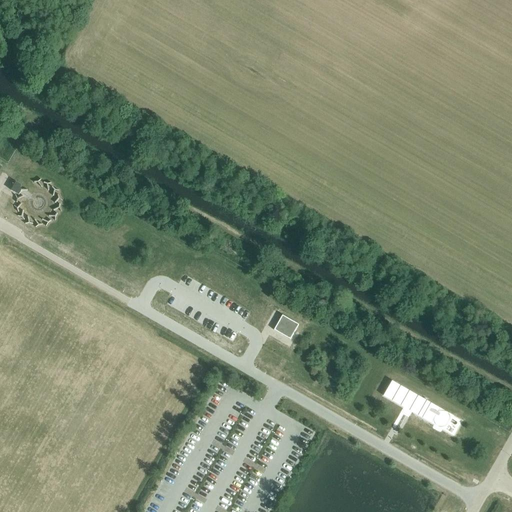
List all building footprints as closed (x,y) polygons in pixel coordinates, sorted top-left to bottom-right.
[(9,159),(13,148),(8,147),(4,157),(9,159)] [(10,190),(18,195),(21,190),(20,189),(20,185),(15,182),(10,190)] [(223,278),(233,282),(239,270),(218,261),(220,255),(211,250),(202,269),(213,274),(214,271),(224,275),(223,278)] [(197,327),(202,316),(190,310),(185,321),(197,327)] [(298,325),(281,316),(273,330),(290,339),(294,331),(298,325)] [(443,431),(452,416),(391,381),(382,396),(443,431)]
